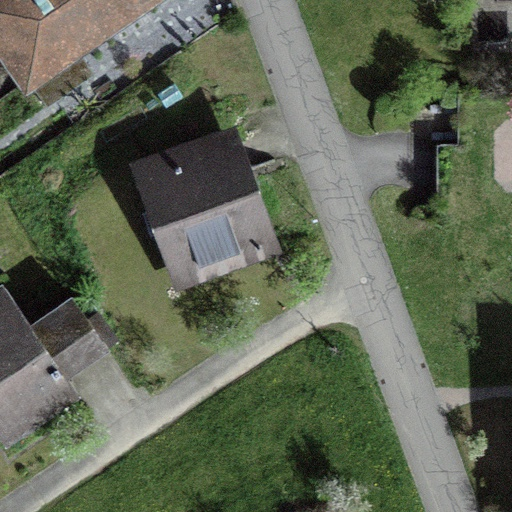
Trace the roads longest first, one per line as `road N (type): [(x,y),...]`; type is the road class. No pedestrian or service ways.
road 1 (residential): [(364,273),(11,511)]
road 2 (residential): [(255,0),(364,273)]
road 3 (residential): [(364,273),(455,511)]
